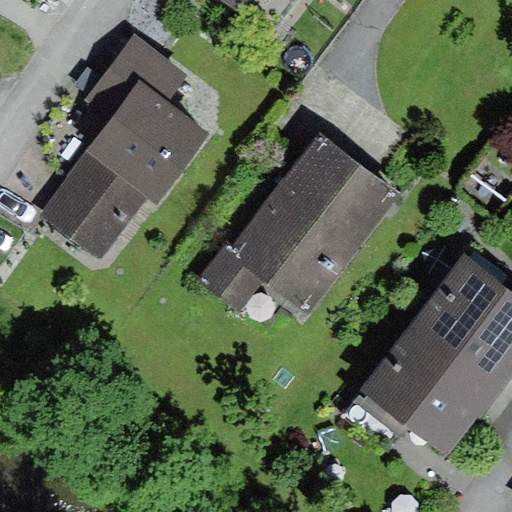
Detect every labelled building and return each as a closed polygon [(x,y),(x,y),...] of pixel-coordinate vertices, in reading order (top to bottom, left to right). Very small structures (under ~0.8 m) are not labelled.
[(215,0),(247,22),(262,0),(215,0)] [(187,81),(138,44),(89,107),(115,127),(44,218),(104,264),(146,208),(157,216),(215,141),(169,106),(187,81)] [(397,200),(322,142),(235,254),(223,245),(193,283),(240,320),(265,288),(305,319),(397,200)] [(511,277),(470,247),(418,319),(509,387),(511,381),(511,296),(505,292),(511,282),(511,277)] [(509,387),(418,319),(346,414),(392,448),(406,429),(451,463),(509,387)]
